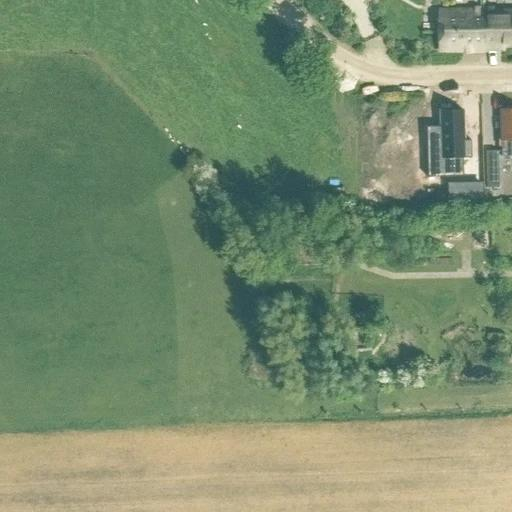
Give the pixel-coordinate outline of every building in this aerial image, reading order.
[(511,11),(494,12),(494,10),(438,11),(438,50),(484,49),(483,43),(511,42),(511,11)] [(511,109),(500,110),(501,139),(501,157),(511,156),(511,109)] [(427,156),(425,112),(407,113),(409,157),(427,156)] [(441,113),(442,171),(463,170),(463,160),(472,160),(472,139),(463,139),(462,113),(441,113)] [(487,189),(500,189),(499,152),(486,153),(487,189)] [(483,201),(482,184),(465,185),(465,201),(483,201)]
